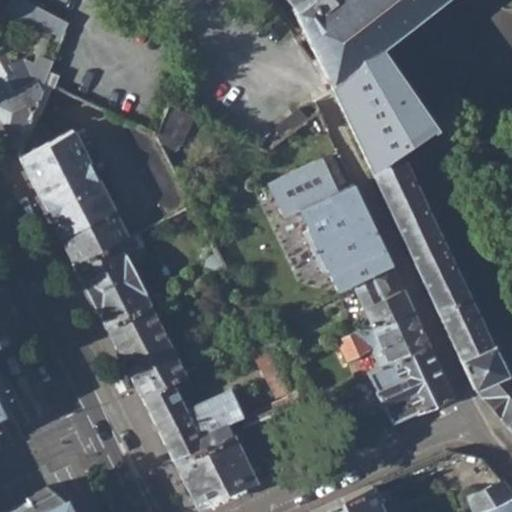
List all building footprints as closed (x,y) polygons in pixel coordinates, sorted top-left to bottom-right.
[(7,0),(4,9),(61,37),(70,18),(32,0),(7,0)] [(511,0),(286,0),(290,6),(331,92),(470,387),(511,434),(511,370),(503,360),(501,362),(490,340),(488,341),(400,153),(406,150),(402,142),(430,124),(375,45),(432,0),(511,0)] [(0,124),(12,149),(38,90),(33,78),(18,85),(9,71),(11,69),(0,48),(0,124)] [(77,95),(94,104),(100,92),(83,85),(77,95)] [(170,103),(153,133),(155,139),(161,152),(179,143),(195,116),(170,103)] [(16,157),(72,266),(115,243),(126,237),(70,130),(53,138),(45,123),(34,118),(16,157)] [(189,205),(161,152),(155,139),(153,133),(131,124),(126,119),(120,130),(165,217),(189,205)] [(350,285),(388,265),(352,185),(337,192),(323,159),(283,176),(335,293),(350,285)] [(129,243),(126,237),(115,243),(120,254),(128,250),(129,243)] [(115,243),(72,266),(102,327),(146,303),(120,254),(115,243)] [(203,264),(207,272),(219,266),(214,255),(206,257),(203,264)] [(350,285),(368,322),(406,303),(388,265),(350,285)] [(182,373),(146,303),(102,327),(137,395),(182,373)] [(368,348),(378,367),(426,345),(406,303),(368,322),(336,339),(344,358),(368,348)] [(450,394),(426,345),(378,367),(365,373),(372,388),(366,392),(372,408),(380,406),(389,422),(450,394)] [(273,398),(286,393),(274,371),(270,364),(260,369),(273,398)] [(137,395),(169,459),(229,434),(224,423),(237,415),(227,392),(193,407),(199,426),(193,428),(174,389),(186,383),(182,373),(137,395)] [(0,511),(64,511),(42,489),(0,510),(0,407),(7,399),(0,385),(0,511)] [(286,393),(288,398),(291,406),(298,403),(291,390),(286,393)] [(242,428),(291,406),(288,398),(238,420),(242,428)] [(240,429),(229,434),(233,441),(244,436),(240,429)] [(252,481),(233,441),(229,434),(169,459),(194,507),(252,481)] [(288,435),(252,452),(265,476),(301,460),(288,435)] [(443,474),(476,481),(478,480),(490,466),(483,458),(448,450),(443,474)] [(511,491),(500,477),(489,481),(497,499),(511,492),(511,491)] [(497,499),(489,481),(465,492),(473,510),(475,509),(497,499)] [(382,511),(371,485),(308,511),(382,511)] [(467,511),(511,511),(511,492),(497,499),(475,509),(473,510),(467,511)]
